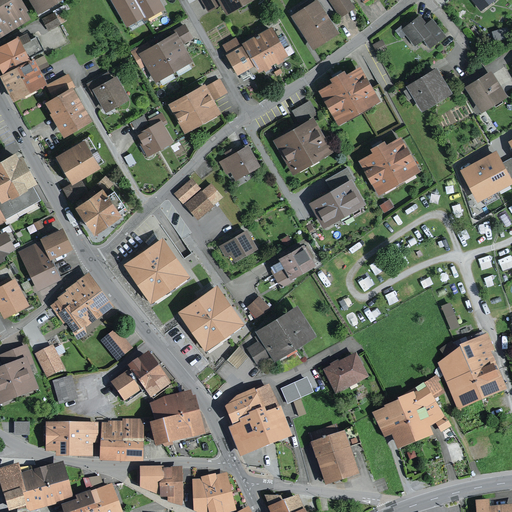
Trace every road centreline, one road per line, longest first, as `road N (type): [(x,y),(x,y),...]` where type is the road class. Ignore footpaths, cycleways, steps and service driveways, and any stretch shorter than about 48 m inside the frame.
road 1 (residential): [(409,0),(216,138),(88,265)]
road 2 (tertiary): [(88,265),(198,395),(231,459)]
road 3 (residential): [(231,459),(113,466),(52,458),(0,438)]
road 4 (tertiary): [(0,96),(88,265)]
road 5 (residential): [(409,506),(245,486)]
